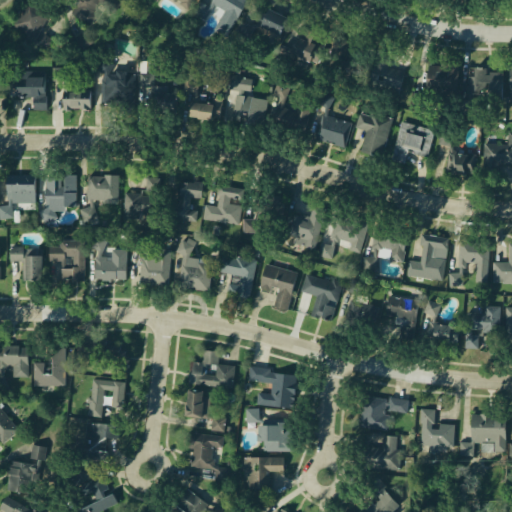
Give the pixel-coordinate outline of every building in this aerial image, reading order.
[(85,0),(75,13),(94,28),(116,0),(85,0)] [(197,0),(191,8),(181,0),(197,0)] [(217,0),(214,6),(228,13),(226,27),(235,32),(253,3),(247,0),(217,0)] [(29,7),(15,27),(40,43),(54,18),(29,7)] [(281,36),(290,17),(268,9),(259,27),(281,36)] [(74,39),(84,51),(95,43),(85,30),(74,39)] [(324,40),(320,53),(334,58),(345,81),(358,66),(353,37),(324,40)] [(299,38),(292,49),(283,48),(279,57),(302,64),(315,43),(299,38)] [(138,104),(138,77),(112,77),(119,67),(109,59),(100,71),(105,78),(104,103),(138,104)] [(410,76),(403,98),(372,91),(378,60),(392,61),(393,71),(410,76)] [(429,66),(428,89),(457,94),(461,65),(429,66)] [(474,70),(505,71),(504,93),(472,93),(474,70)] [(20,75),(48,75),(49,97),(19,98),(20,75)] [(143,75),(158,75),(157,91),(181,94),(180,114),(155,112),(154,95),(151,88),(141,88),(143,75)] [(232,77),(245,77),(245,93),(245,99),(269,102),(267,127),(237,122),(239,98),(239,92),(231,91),(232,77)] [(199,79),(184,78),(184,91),(198,92),(199,79)] [(281,86),(292,89),(289,100),(288,111),(312,116),(304,137),(272,127),(279,110),(283,111),(284,100),(277,96),(281,86)] [(66,92),(96,93),(96,110),(65,110),(66,92)] [(193,104),(190,120),(224,123),(227,106),(193,104)] [(363,115),(396,121),(385,158),(365,151),(371,132),(360,129),(363,115)] [(326,116),(358,125),(351,149),(318,140),(326,116)] [(404,124),(439,133),(434,162),(412,153),(410,165),(395,163),(404,124)] [(484,142),(508,142),(508,130),(511,130),(511,164),(483,164),(484,142)] [(456,156),(479,157),(479,180),(454,175),(456,156)] [(11,175),(38,175),(39,204),(10,203),(11,175)] [(121,176),(109,176),(93,181),(91,202),(106,202),(106,207),(120,205),(121,176)] [(48,180),(77,177),(80,211),(60,211),(59,225),(43,224),(43,212),(48,210),(48,180)] [(206,184),(184,182),(181,207),(171,208),(170,221),(191,223),(194,199),(204,199),(206,184)] [(222,193),(234,194),(232,206),(245,207),(243,232),(236,232),(234,225),(205,224),(206,207),(220,207),(222,193)] [(267,194),(282,197),(278,218),(258,212),(267,194)] [(127,196),(140,195),(140,199),(148,199),(147,211),(141,212),(140,221),(126,220),(127,196)] [(362,252),(372,218),(357,214),(351,236),(329,231),(322,260),(334,263),(338,250),(362,252)] [(244,233),(262,232),(262,218),(243,219),(244,233)] [(298,218),(324,224),(318,254),(289,246),(298,218)] [(376,236),(401,237),(402,250),(405,265),(394,264),(394,252),(382,252),(381,259),(381,275),(365,276),(365,259),(377,259),(377,252),(374,250),(376,236)] [(424,238),(444,239),(444,249),(434,249),(434,261),(448,263),(447,280),(413,279),(413,265),(424,264),(424,238)] [(54,247),(64,247),(64,242),(83,242),(85,283),(74,284),(53,282),(54,247)] [(182,243),(196,244),(192,261),(187,261),(188,268),(211,270),(210,292),(182,288),(184,268),(184,259),(179,259),(182,243)] [(464,245),(462,278),(471,277),(471,264),(492,265),(491,243),(464,245)] [(0,244),(7,245),(8,288),(0,287),(0,244)] [(492,265),(494,280),(511,281),(511,248),(508,249),(505,260),(494,260),(492,265)] [(13,250),(24,249),(23,259),(40,259),(40,280),(24,281),(24,265),(12,264),(13,250)] [(173,253),(171,289),(155,289),(154,281),(143,281),(144,264),(159,263),(161,252),(173,253)] [(117,253),(129,254),(126,281),(97,278),(98,264),(114,263),(117,253)] [(227,257),(256,262),(248,303),(234,299),(233,281),(224,278),(227,257)] [(269,267),(301,275),(290,315),(276,312),(280,293),(261,289),(269,267)] [(449,273),(450,286),(464,285),(463,272),(449,273)] [(316,279),(344,285),(339,304),(328,302),(319,319),(312,318),(319,299),(303,293),(308,281),(315,282),(316,279)] [(390,300),(419,304),(417,336),(406,336),(406,328),(411,327),(411,320),(386,318),(390,300)] [(430,304),(445,307),(441,319),(439,328),(462,334),(458,349),(429,340),(433,328),(436,319),(427,316),(430,304)] [(346,307),(376,310),(372,331),(341,324),(346,307)] [(488,309),(503,310),(505,337),(481,336),(481,350),(466,350),(467,332),(475,331),(474,308),(488,309)] [(216,360),(233,361),(233,375),(233,385),(188,382),(190,348),(216,350),(216,360)] [(0,349),(30,349),(29,380),(0,380),(0,349)] [(111,350),(132,352),(132,375),(109,372),(111,350)] [(35,366),(45,366),(44,378),(52,377),(53,352),(76,351),(76,393),(34,390),(35,366)] [(247,365),(268,368),(271,378),(294,381),(291,406),(258,408),(258,395),(274,397),(273,388),(270,383),(245,379),(247,365)] [(96,383),(128,384),(128,393),(108,394),(107,407),(92,407),(96,383)] [(183,389),(202,389),(200,412),(182,411),(183,389)] [(414,401),(411,416),(391,412),(388,430),(357,424),(363,392),(414,401)] [(258,408),(259,421),(290,420),(291,451),(259,452),(258,421),(245,421),(244,408),(258,408)] [(421,408),(434,408),(434,423),(454,423),(453,446),(421,446),(421,408)] [(0,409),(23,436),(6,450),(0,443),(0,409)] [(472,443),(472,413),(506,413),(506,443),(506,451),(479,451),(479,443),(475,443),(472,443)] [(211,415),(224,417),(223,431),(209,429),(211,415)] [(72,419),(92,418),(89,451),(68,449),(72,419)] [(118,438),(119,424),(88,423),(87,449),(86,449),(86,459),(106,460),(107,438),(118,438)] [(381,434),(395,435),(394,449),(401,449),(400,474),(367,472),(368,447),(380,447),(381,434)] [(190,436),(225,440),(225,451),(218,472),(191,472),(191,451),(190,436)] [(475,443),(475,456),(460,456),(460,443),(472,443),(475,443)] [(32,445),(45,446),(42,490),(8,488),(10,462),(30,464),(32,445)] [(248,459),(285,460),(287,474),(273,475),(275,490),(246,490),(248,459)] [(380,480),(373,488),(380,496),(380,504),(366,511),(397,511),(401,509),(380,480)] [(180,511),(171,505),(189,482),(196,488),(204,486),(206,495),(214,502),(205,511),(180,511)] [(99,486),(106,483),(111,492),(116,502),(96,511),(78,511),(77,509),(95,500),(91,490),(99,486)] [(8,511),(0,507),(0,502),(5,495),(25,506),(26,504),(40,511),(8,511)]
